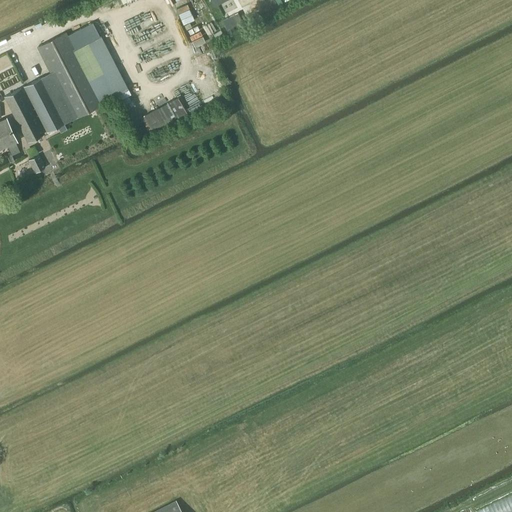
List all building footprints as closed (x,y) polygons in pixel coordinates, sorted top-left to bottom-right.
[(100,37),(93,22),(76,30),(83,43),(73,48),(65,32),(37,47),(50,73),(23,87),(47,132),(102,104),(101,102),(127,90),(101,36),(100,37)] [(28,142),(35,138),(44,134),(21,87),(4,96),(28,142)] [(0,147),(7,144),(15,141),(6,120),(0,122),(0,147)] [(35,173),(38,171),(45,168),(39,155),(28,160),(35,173)] [(181,511),(176,501),(153,511),(181,511)]
